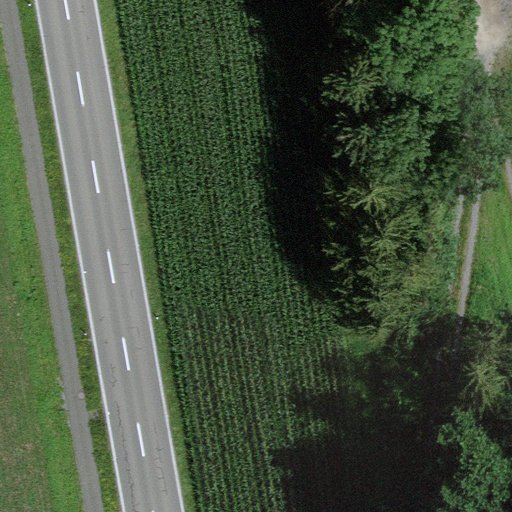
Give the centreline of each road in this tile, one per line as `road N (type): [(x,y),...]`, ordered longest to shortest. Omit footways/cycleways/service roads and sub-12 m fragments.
road 1 (track): [(463,0),(483,98),(439,293),(433,433),(441,511)]
road 2 (secondary): [(65,0),(152,511)]
